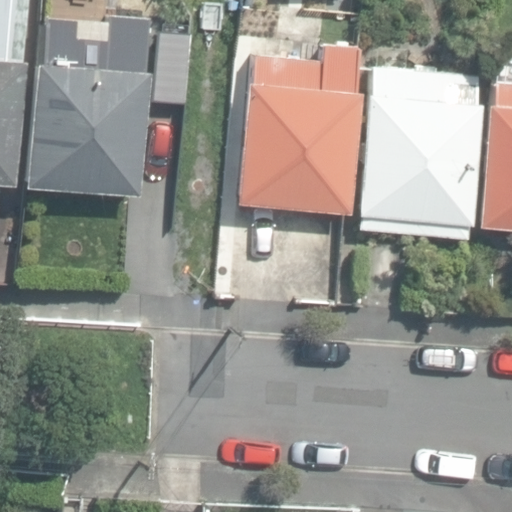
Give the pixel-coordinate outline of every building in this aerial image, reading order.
[(0,0),(0,182),(9,183),(24,0),(0,0)] [(180,0),(179,22),(230,25),(231,0),(180,0)] [(19,184),(135,193),(144,69),(148,15),(105,13),(103,36),(74,34),(75,22),(42,21),(39,61),(30,59),(19,184)] [(231,199),(344,210),(356,89),(351,88),(355,45),(319,41),(318,58),(251,51),(248,78),(243,78),(231,199)] [(356,227),(463,236),(464,222),(468,222),(477,101),(439,98),(441,71),(369,65),(367,91),(363,91),(353,212),(357,212),(356,227)] [(474,225),(511,228),(511,103),(484,101),(474,225)]
